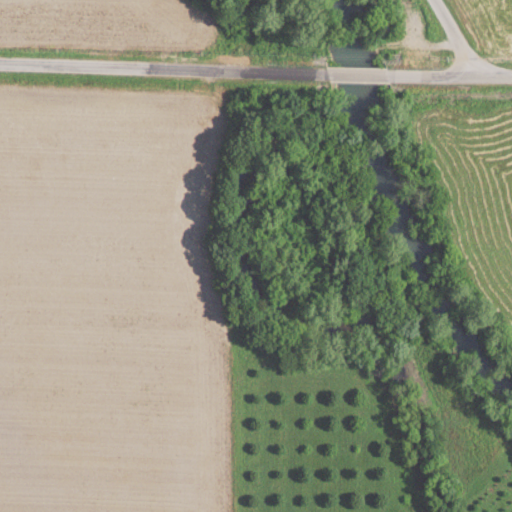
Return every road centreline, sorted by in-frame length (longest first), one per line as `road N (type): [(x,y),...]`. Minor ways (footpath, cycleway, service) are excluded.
road 1 (residential): [(321,71),(0,61)]
road 2 (residential): [(511,75),(475,76),(433,0)]
